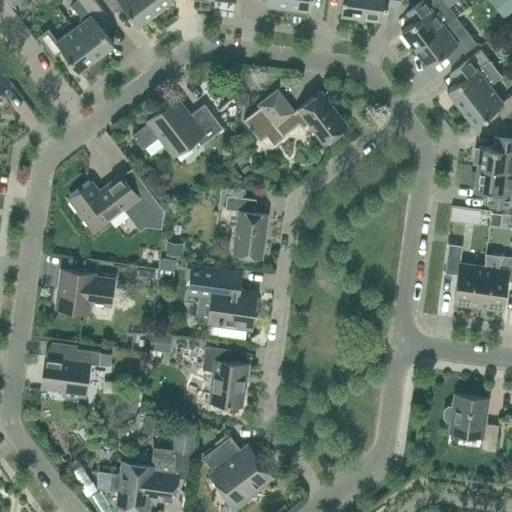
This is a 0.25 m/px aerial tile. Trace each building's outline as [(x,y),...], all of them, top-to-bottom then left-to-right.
[(97,23),(107,15),(94,0),(76,0),(71,5),(83,21),(73,28),(96,57),(113,43),(97,23)] [(146,0),(103,0),(112,11),(122,4),(138,25),(155,11),(146,0)] [(146,0),(155,11),(160,8),(163,8),(170,3),(170,0),(169,0),(146,0)] [(288,0),(288,6),(310,9),(310,0),(288,0)] [(341,0),(340,13),(362,16),(364,0),(341,0)] [(364,0),(362,16),(384,19),(386,0),(364,0)] [(415,47),(444,25),(456,16),(443,0),(420,0),(415,4),(422,14),(401,29),(415,47)] [(511,0),(503,0),(509,10),(511,7),(511,0)] [(444,25),(415,47),(428,65),(449,49),(456,59),(476,43),(468,32),(464,27),(463,26),(456,16),(444,25)] [(78,70),(96,57),(73,28),(57,40),(48,29),(37,37),(53,57),(62,50),(78,70)] [(457,81),(447,89),(461,107),(489,85),(501,76),(489,59),(480,49),(461,64),(450,72),(457,81)] [(0,89),(9,83),(0,70),(0,89)] [(489,85),(461,107),(474,125),(495,109),(502,118),(511,110),(511,93),(502,101),(489,85)] [(279,89),(258,104),(259,107),(274,127),(295,111),(295,110),(279,89)] [(259,107),(243,119),(260,140),(266,135),(274,144),(284,136),(284,135),(299,123),(302,128),(309,123),(325,143),(346,127),(319,92),(298,108),(295,110),(295,111),(274,127),(259,107)] [(190,115),(176,97),(175,98),(176,100),(149,121),(147,119),(146,120),(149,124),(133,136),(144,150),(160,137),(174,156),(175,155),(173,153),(195,137),(200,145),(222,128),(204,104),(190,115)] [(511,137),(494,135),(492,147),(479,145),(479,148),(475,147),(473,162),(477,163),(476,167),(511,172),(511,137)] [(472,171),(470,186),(474,187),(473,189),(486,191),(485,201),(485,203),(486,203),(498,205),(511,206),(511,172),(476,167),(476,172),(472,171)] [(91,181),(69,198),(93,230),(134,199),(145,214),(144,226),(161,228),(164,210),(148,189),(138,196),(121,174),(99,191),(91,181)] [(254,212),(256,199),(227,195),(225,209),(238,210),(233,253),(262,257),(267,214),(254,212)] [(449,237),(463,239),(466,219),(452,217),(449,237)] [(184,259),(185,242),(168,241),(166,257),(184,259)] [(460,264),(462,245),(449,243),(445,272),(457,274),(454,302),(478,305),(483,267),(460,264)] [(158,248),(140,246),(137,267),(155,269),(158,248)] [(511,281),(511,256),(499,255),(497,269),(483,267),(478,305),(503,309),(506,281),(511,281)] [(160,259),(158,280),(173,282),(176,261),(160,259)] [(235,289),(237,271),(191,265),(187,293),(213,296),(209,322),(207,322),(207,323),(252,329),(252,328),(250,327),(254,293),(257,293),(257,292),(235,289)] [(94,276),(94,273),(61,269),(56,308),(89,312),(90,303),(110,305),(114,278),(94,276)] [(150,351),(170,352),(171,336),(151,335),(150,351)] [(230,361),(232,349),(205,345),(202,369),(213,370),(209,401),(213,402),(213,405),(215,407),(223,408),(226,406),(226,403),(241,405),(247,363),(230,361)] [(98,365),(100,352),(76,348),(75,360),(45,356),(41,387),(64,390),(63,397),(85,400),(80,399),(85,363),(98,365)] [(139,393),(117,390),(115,410),(136,413),(139,393)] [(484,423),(488,398),(454,394),(449,432),(482,436),(481,448),(495,450),(498,425),(484,423)] [(165,418),(145,415),(142,434),(163,436),(165,418)] [(177,418),(173,449),(191,452),(195,420),(177,418)] [(248,444),(241,450),(230,435),(202,457),(213,471),(210,474),(224,492),(220,494),(233,511),(250,499),(247,495),(272,476),(248,444)] [(113,473),(110,489),(118,490),(116,505),(148,509),(150,497),(173,500),(177,474),(188,476),(191,452),(173,449),(155,447),(152,466),(122,462),(121,474),(113,473)]
